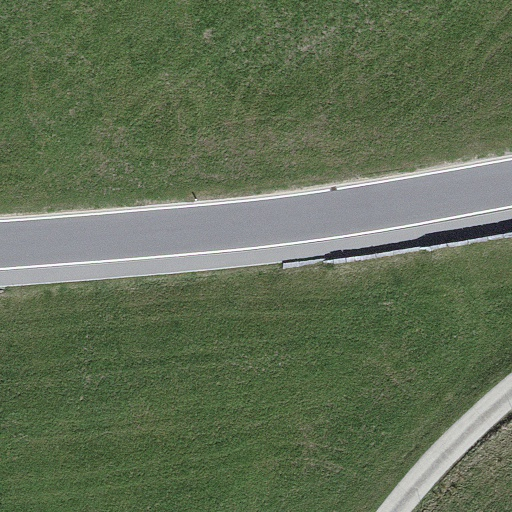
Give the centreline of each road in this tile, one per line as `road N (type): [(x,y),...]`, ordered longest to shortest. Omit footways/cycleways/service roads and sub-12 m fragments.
road 1 (tertiary): [(511,181),(378,206),(0,244)]
road 2 (unclassified): [(511,390),(394,511)]
